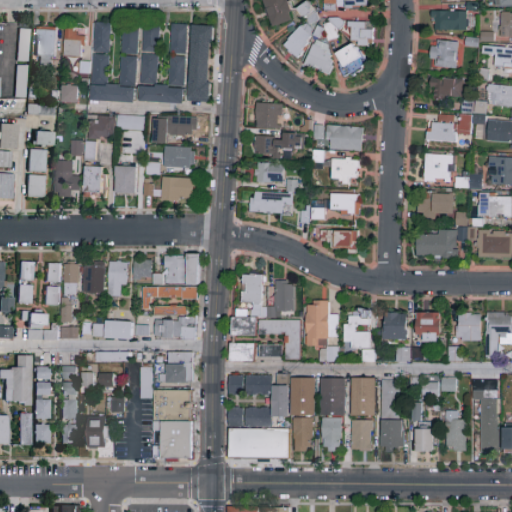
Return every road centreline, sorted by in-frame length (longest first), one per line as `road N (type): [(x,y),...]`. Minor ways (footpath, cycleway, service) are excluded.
road 1 (residential): [(0,233),(201,231),(267,244),(368,283),(511,284)]
road 2 (tertiary): [(211,484),(234,0)]
road 3 (residential): [(211,484),(511,484)]
road 4 (residential): [(387,284),(401,0)]
road 5 (residential): [(233,32),(284,85),(337,107),(396,79)]
